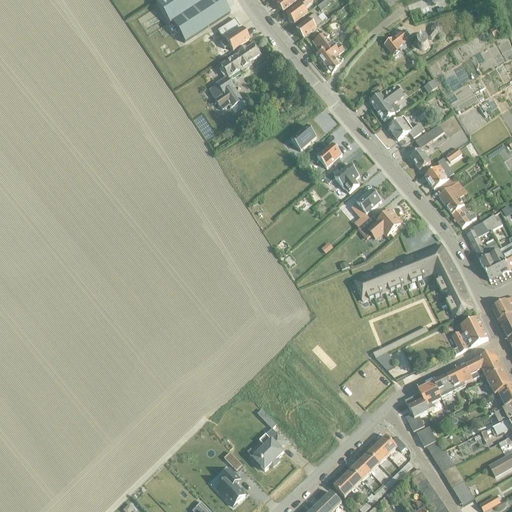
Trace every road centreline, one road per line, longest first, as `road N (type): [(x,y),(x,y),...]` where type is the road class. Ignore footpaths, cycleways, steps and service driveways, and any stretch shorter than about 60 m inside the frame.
road 1 (residential): [(482,302),(447,236),(245,0)]
road 2 (residential): [(278,511),(384,410)]
road 3 (residential): [(384,410),(404,391),(497,344)]
road 4 (residential): [(456,511),(384,410)]
